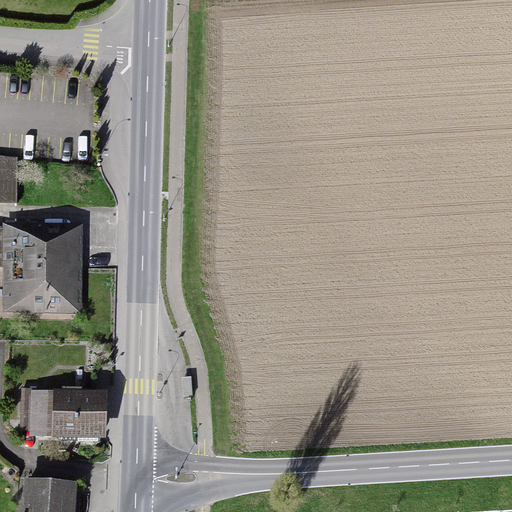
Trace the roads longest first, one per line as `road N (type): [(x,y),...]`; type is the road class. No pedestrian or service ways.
road 1 (primary): [(134,481),(148,50)]
road 2 (secondary): [(134,481),(511,461)]
road 3 (residential): [(148,50),(0,35)]
